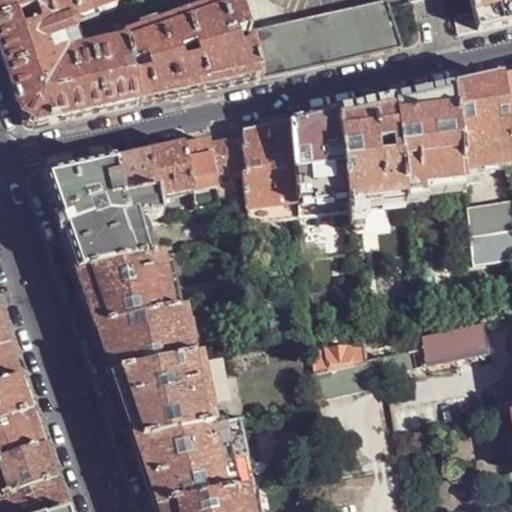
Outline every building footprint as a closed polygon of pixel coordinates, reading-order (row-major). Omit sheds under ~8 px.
[(23,123),(36,130),(140,107),(125,44),(78,55),(73,38),(75,37),(77,33),(75,26),(72,25),(117,10),(113,0),(69,0),(0,23),(0,56),(4,68),(23,123)] [(0,0),(0,23),(69,0),(0,0)] [(186,18),(208,93),(263,80),(249,34),(239,0),(186,18)] [(511,0),(469,0),(471,5),(480,33),(511,26),(511,0)] [(249,34),(263,80),(402,50),(394,22),(388,3),(249,34)] [(125,44),(140,107),(192,96),(208,93),(186,18),(171,24),(124,39),(125,44)] [(121,29),(123,28),(121,22),(109,27),(111,35),(122,31),(121,29)] [(509,141),(511,140),(511,76),(500,79),(509,141)] [(453,90),(463,185),(478,182),(478,175),(478,173),(483,173),(481,163),(491,161),(511,158),(509,141),(500,79),(453,90)] [(404,193),(405,203),(421,201),(421,192),(440,188),(441,197),(456,195),(455,187),(463,186),(463,185),(453,90),(394,102),(404,193)] [(350,218),(352,233),(365,230),(368,225),(367,212),(381,211),(405,207),(405,203),(404,193),(394,102),(338,115),(350,218)] [(350,218),(338,115),(290,125),(299,219),(350,218)] [(278,219),(299,219),(290,125),(244,135),(244,137),(242,137),(242,140),(244,139),(245,144),(246,151),(242,152),(246,178),(234,180),(237,194),(243,193),(245,210),(275,204),(278,219)] [(244,139),(242,140),(212,146),(211,146),(215,177),(231,174),(241,171),(236,146),(245,144),(244,139)] [(211,146),(212,146),(211,143),(210,144),(210,143),(184,149),(192,193),(217,188),(215,177),(211,146)] [(184,149),(115,163),(128,225),(137,223),(164,217),(161,202),(192,195),(192,193),(184,149)] [(491,161),(492,172),(511,168),(511,158),(491,161)] [(481,163),(483,173),(492,172),(491,161),(481,163)] [(65,243),(76,275),(132,264),(120,228),(128,226),(128,225),(115,163),(47,177),(48,178),(45,180),(45,183),(44,183),(65,243)] [(239,203),(237,194),(234,180),(233,181),(231,174),(215,177),(217,188),(220,206),(239,203)] [(455,187),(456,195),(464,194),(463,186),(455,187)] [(195,211),(220,206),(217,188),(192,193),(192,195),(193,201),(195,211)] [(421,201),(441,197),(440,188),(421,192),(421,201)] [(242,220),(278,219),(275,204),(245,210),(243,193),(237,194),(239,203),(242,220)] [(189,213),(195,211),(193,201),(187,203),(189,213)] [(511,202),(466,210),(469,238),(511,231),(511,202)] [(120,228),(132,264),(149,260),(148,253),(151,251),(152,246),(148,233),(144,230),(140,230),(137,223),(128,225),(128,226),(120,228)] [(473,269),(511,261),(511,231),(469,238),(468,238),(470,263),(471,263),(473,269)] [(87,307),(95,331),(175,314),(164,257),(149,260),(132,264),(76,275),(87,307)] [(246,289),(248,300),(258,297),(256,287),(246,289)] [(105,360),(112,379),(199,361),(188,312),(175,314),(95,331),(105,360)] [(4,331),(0,318),(0,350),(10,348),(4,331)] [(417,328),(418,341),(442,335),(439,322),(417,328)] [(496,332),(495,323),(482,326),(485,337),(495,335),(496,332)] [(485,337),(482,326),(442,335),(418,341),(419,353),(422,370),(489,357),(485,337)] [(296,352),(312,349),(311,337),(294,340),(296,352)] [(419,353),(418,341),(405,344),(407,356),(413,354),(419,353)] [(0,389),(21,382),(10,348),(0,350),(0,389)] [(366,352),(366,349),(312,356),(314,377),(328,374),(346,369),(361,366),(368,364),(366,352)] [(368,364),(381,361),(379,350),(366,352),(368,364)] [(219,427),(204,360),(199,361),(112,379),(125,418),(134,445),(219,427)] [(328,374),(314,377),(317,402),(337,401),(336,391),(330,391),(328,374)] [(28,401),(21,382),(0,389),(0,426),(33,416),(28,401)] [(421,395),(429,432),(455,427),(447,390),(421,395)] [(511,403),(497,406),(500,418),(511,415),(511,414),(511,403)] [(39,433),(33,416),(0,426),(0,466),(45,451),(39,433)] [(240,494),(250,492),(255,490),(242,422),(227,425),(240,494)] [(148,486),(157,511),(240,494),(227,425),(219,427),(134,445),(148,486)] [(52,471),(45,451),(0,466),(0,503),(56,484),(52,471)] [(65,511),(56,484),(0,503),(0,511),(65,511)] [(157,511),(253,511),(250,492),(240,494),(157,511)] [(313,496),(316,511),(326,511),(325,494),(313,496)]
